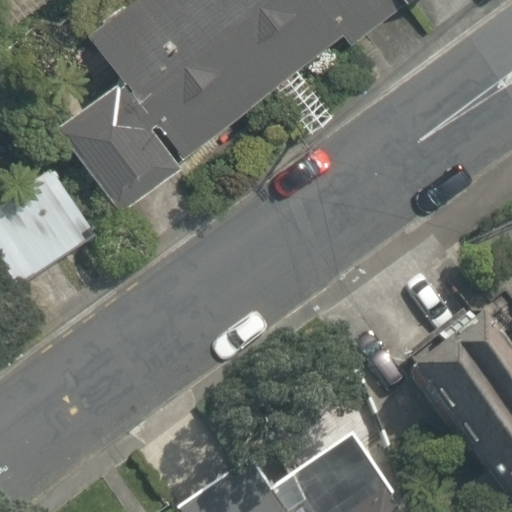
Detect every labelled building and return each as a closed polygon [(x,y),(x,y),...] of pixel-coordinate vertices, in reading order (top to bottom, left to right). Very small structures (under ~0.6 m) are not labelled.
[(185,152),(339,34),(346,44),(403,0),(115,0),(85,23),(185,152)] [(115,77),(58,121),(126,207),(182,164),(115,77)] [(101,222),(57,165),(0,209),(0,263),(17,286),(101,222)] [(511,511),(511,320),(508,324),(511,329),(511,347),(504,353),(480,322),(407,377),(508,511),(511,511)] [(274,448),(175,509),(176,511),(399,511),(357,443),(294,481),(274,448)]
